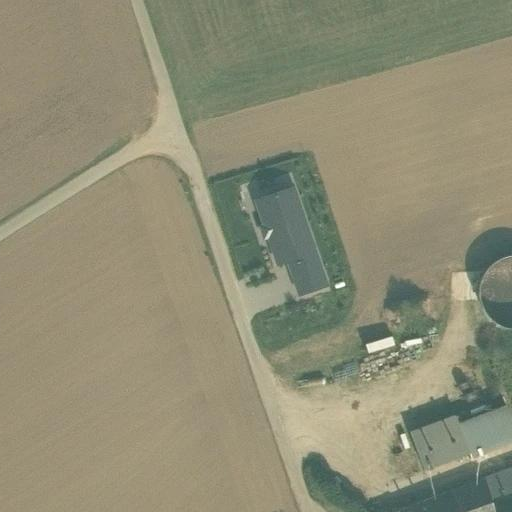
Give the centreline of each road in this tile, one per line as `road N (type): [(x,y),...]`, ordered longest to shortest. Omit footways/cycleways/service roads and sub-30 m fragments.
road 1 (unclassified): [(308,511),(177,123)]
road 2 (unclassified): [(0,234),(177,123)]
road 3 (unclassified): [(177,123),(139,0)]
